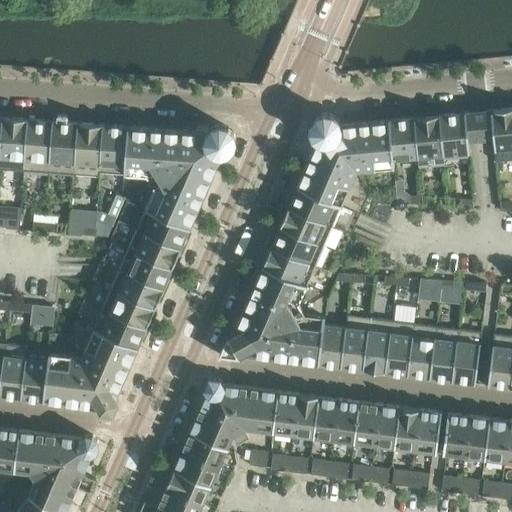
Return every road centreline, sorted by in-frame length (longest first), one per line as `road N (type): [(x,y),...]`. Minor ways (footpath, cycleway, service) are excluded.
road 1 (residential): [(181,352),(218,369),(511,407)]
road 2 (residential): [(297,96),(0,85)]
road 3 (secondary): [(181,352),(297,96)]
road 4 (residential): [(297,96),(511,79)]
road 5 (residential): [(145,444),(110,426),(0,413)]
